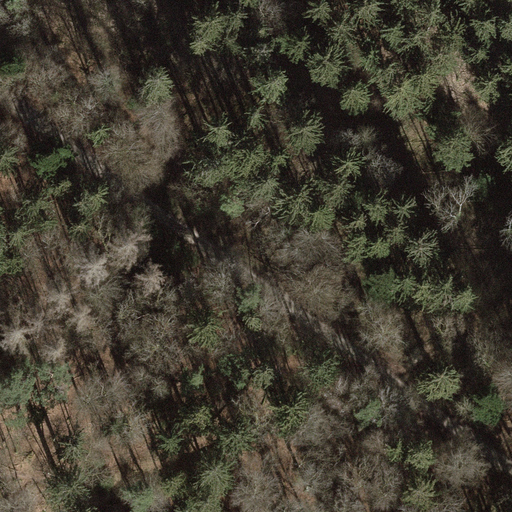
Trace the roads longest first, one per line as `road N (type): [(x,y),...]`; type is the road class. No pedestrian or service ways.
road 1 (track): [(0,89),(87,163),(373,366)]
road 2 (track): [(373,366),(511,464)]
